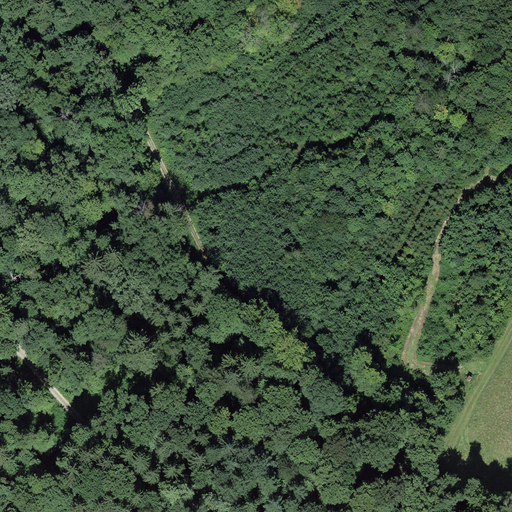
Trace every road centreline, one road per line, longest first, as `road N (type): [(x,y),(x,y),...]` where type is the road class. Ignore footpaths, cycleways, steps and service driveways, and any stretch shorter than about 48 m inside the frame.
road 1 (track): [(457,511),(405,481),(330,388),(224,291),(78,0)]
road 2 (track): [(0,333),(148,511)]
